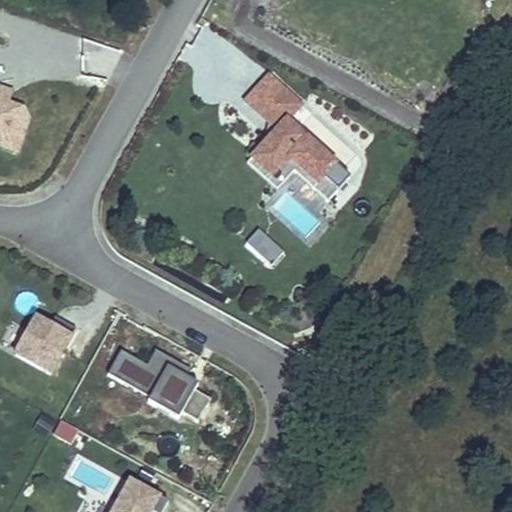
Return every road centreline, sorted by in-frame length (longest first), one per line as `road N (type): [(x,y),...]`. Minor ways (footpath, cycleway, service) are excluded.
road 1 (residential): [(185,0),(57,225)]
road 2 (residential): [(240,511),(292,416),(295,395),(287,375),(198,320)]
road 3 (residential): [(198,320),(57,225)]
